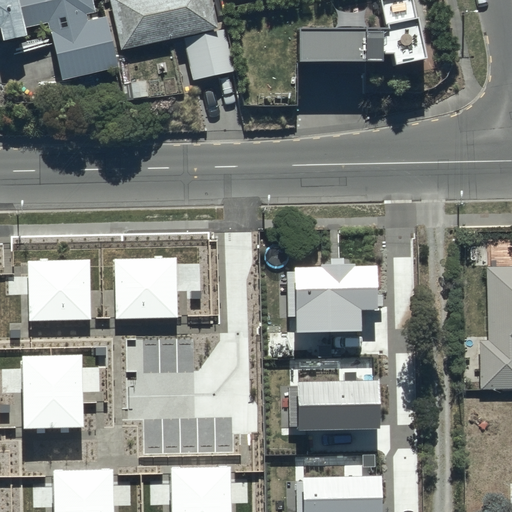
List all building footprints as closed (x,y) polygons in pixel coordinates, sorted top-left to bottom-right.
[(0,0),(0,42),(18,38),(17,31),(46,25),(57,83),(113,71),(111,64),(115,63),(105,18),(84,22),(83,15),(92,14),(88,0),(0,0)] [(206,0),(107,0),(117,50),(181,38),(189,82),(229,74),(221,30),(212,31),(206,0)] [(290,31),(290,65),(372,65),(372,58),(383,58),(383,69),(423,61),(412,0),(376,0),(375,0),(381,26),(377,27),(378,32),(290,31)] [(115,258),(116,319),(179,318),(178,257),(115,258)] [(90,260),(29,261),(30,322),(92,320),(90,260)] [(297,332),(361,330),(361,311),(379,311),(378,265),(295,266),(297,332)] [(511,267),(482,268),(483,340),(476,340),(477,389),(511,388),(511,267)] [(126,334),(127,403),(167,403),(168,430),(198,429),(198,433),(218,433),(217,406),(197,406),(197,400),(217,400),(216,325),(182,325),(182,338),(161,339),(161,334),(126,334)] [(82,355),(22,356),(24,429),(83,427),(82,355)] [(291,384),(292,430),(380,428),(379,382),(291,384)] [(383,385),(384,426),(413,426),(413,385),(383,385)] [(231,511),(231,466),(172,467),(172,511),(231,511)] [(0,485),(1,511),(20,511),(18,470),(0,470),(0,485)] [(114,511),(114,470),(53,471),(53,511),(114,511)] [(381,511),(382,477),(298,478),(298,511),(381,511)]
